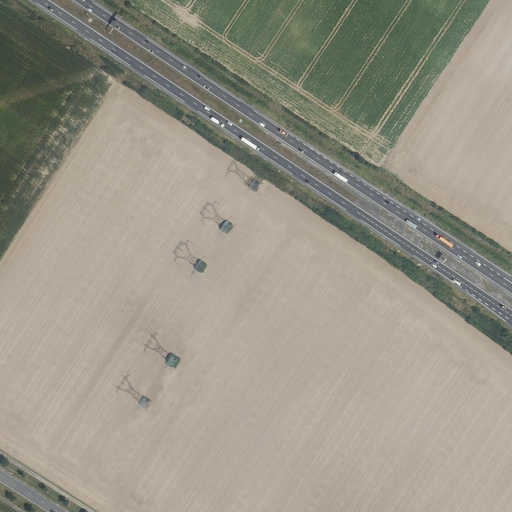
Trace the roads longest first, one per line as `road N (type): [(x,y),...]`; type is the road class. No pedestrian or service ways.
road 1 (motorway): [(35,0),(511,316)]
road 2 (motorway): [(499,280),(80,0)]
